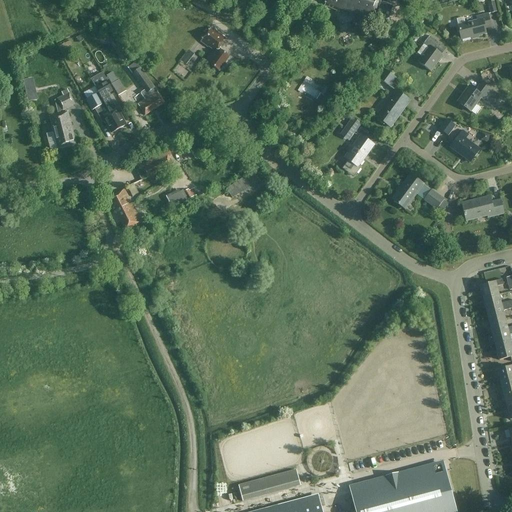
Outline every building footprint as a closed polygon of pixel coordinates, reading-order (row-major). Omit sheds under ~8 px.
[(326,0),(324,7),(338,12),(340,9),(356,15),(353,23),(355,24),(355,25),(358,26),(358,25),(360,26),(363,18),(374,23),(375,22),(387,26),(394,7),(382,2),(382,0),(326,0)] [(488,3),(491,13),(497,12),(495,1),(488,3)] [(206,6),(204,10),(213,16),(216,11),(217,10),(207,4),(206,6)] [(457,19),(462,40),(486,34),(485,28),(491,26),(488,14),(477,17),(478,21),(465,24),(464,18),(457,19)] [(230,58),(219,49),(227,40),(211,28),(201,42),(214,52),(206,61),(220,71),(230,58)] [(117,38),(111,41),(116,48),(122,43),(117,38)] [(424,44),(424,45),(418,54),(422,57),(419,63),(431,72),(443,55),(434,49),(437,44),(429,38),(424,44)] [(58,47),(62,54),(70,50),(66,43),(58,47)] [(129,53),(126,47),(121,50),(124,56),(129,53)] [(158,92),(156,93),(154,89),(155,88),(140,69),(136,62),(128,68),(133,74),(145,91),(141,93),(146,100),(138,105),(146,116),(165,103),(158,92)] [(377,79),(391,89),(398,79),(384,69),(377,79)] [(112,84),(118,81),(112,72),(105,76),(106,78),(107,77),(112,84)] [(304,73),(297,84),(327,103),(334,92),(304,73)] [(34,79),(24,81),(29,103),(38,100),(34,79)] [(119,80),(112,85),(119,96),(126,92),(119,80)] [(115,107),(108,94),(113,91),(108,81),(96,88),(99,94),(120,129),(127,125),(120,114),(122,112),(118,105),(115,107)] [(492,90),(482,83),(476,91),(470,86),(458,102),(471,112),(481,98),(484,100),(492,90)] [(75,105),(68,90),(62,93),(64,97),(58,99),(63,111),(75,105)] [(501,96),(493,90),(485,101),(494,107),(501,96)] [(410,101),(396,91),(377,118),(391,127),(410,101)] [(112,134),(120,129),(99,94),(87,100),(93,111),(100,107),(102,108),(105,113),(99,116),(103,123),(105,122),(112,134)] [(314,103),(299,118),(304,122),(318,108),(314,103)] [(77,145),(68,112),(50,117),(59,150),(77,145)] [(349,141),(353,135),(361,124),(353,118),(345,129),(341,135),(349,141)] [(456,126),(447,119),(439,130),(449,136),(456,126)] [(471,163),(481,150),(466,139),(469,135),(463,131),(460,135),(451,148),(471,163)] [(345,170),(355,177),(362,167),(360,166),(375,145),(361,135),(345,158),(350,161),(344,169),(346,170),(345,170)] [(200,137),(187,142),(193,156),(206,150),(200,137)] [(222,155),(217,148),(206,155),(210,162),(222,155)] [(140,176),(142,181),(173,166),(168,156),(172,154),(169,149),(165,151),(137,164),(140,171),(140,176)] [(261,182),(253,171),(226,189),(233,198),(241,193),(242,195),(261,182)] [(424,185),(411,175),(392,200),(405,210),(424,185)] [(166,197),(172,208),(197,195),(193,189),(189,191),(189,190),(184,192),(184,191),(180,192),(179,190),(166,197)] [(135,212),(130,202),(130,201),(125,190),(107,199),(114,213),(116,212),(126,231),(141,224),(135,212)] [(425,201),(437,210),(439,208),(444,201),(445,200),(432,191),(425,201)] [(462,204),(467,221),(476,219),(488,216),(489,218),(505,214),(501,200),(492,202),(491,197),(462,204)] [(443,211),(448,204),(444,201),(439,208),(443,211)] [(484,299),(499,295),(497,286),(504,285),(503,279),(492,282),(493,283),(481,286),(484,299)] [(487,311),(511,304),(511,300),(502,303),(499,295),(484,299),(487,311)] [(490,323),(506,319),(504,311),(511,308),(511,304),(487,311),(490,323)] [(110,307),(101,310),(105,319),(114,315),(110,307)] [(511,326),(508,328),(506,319),(490,323),(493,335),(511,330),(511,326)] [(496,348),(511,343),(510,335),(511,334),(511,330),(493,335),(496,348)] [(511,343),(496,348),(500,360),(511,357),(511,360),(511,343)] [(501,383),(511,380),(511,365),(510,366),(510,367),(498,371),(501,383)] [(511,380),(501,383),(504,395),(511,393),(511,380)] [(455,511),(443,464),(352,488),(358,511),(455,511)] [(301,486),(297,471),(239,486),(243,502),(301,486)] [(314,511),(311,499),(260,511),(314,511)]
